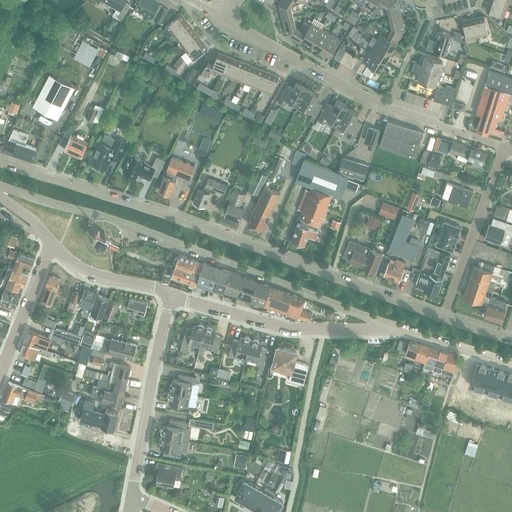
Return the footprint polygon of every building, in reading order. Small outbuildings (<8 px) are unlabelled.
[(120,20),(129,4),(124,1),(124,0),(102,0),(116,8),(112,15),(120,20)] [(160,23),(168,9),(162,6),(161,7),(158,6),(160,2),(157,0),(139,0),(134,9),(160,23)] [(279,8),(282,19),(293,17),(290,6),(293,0),(280,0),(281,1),(280,8),(279,8)] [(366,0),(363,6),(372,11),(373,10),(379,0),(378,0),(366,0)] [(388,6),(390,18),(402,15),(399,3),(398,3),(395,0),(378,0),(379,0),(388,6)] [(489,0),(485,11),(503,17),(507,7),(489,0)] [(166,25),(173,34),(188,23),(181,14),(166,25)] [(393,29),(387,38),(397,44),(403,34),(402,33),(404,25),(402,15),(390,18),(393,29)] [(473,19),(477,37),(488,34),(483,16),(473,19)] [(300,43),(302,38),(305,33),(310,23),(305,20),(299,30),(295,27),(293,17),(282,19),(285,30),(286,30),(290,36),(290,37),(300,43)] [(113,19),(107,29),(113,32),(118,22),(113,19)] [(466,39),(477,37),(473,19),(462,21),(466,39)] [(302,38),(311,44),(321,28),(311,22),(310,23),(305,33),(302,38)] [(188,23),(173,34),(179,43),(194,31),(188,23)] [(365,25),(362,30),(368,33),(371,29),(365,25)] [(321,28),(311,44),(320,49),(330,33),(321,28)] [(194,31),(179,43),(186,51),(201,40),(194,31)] [(447,54),(453,35),(439,31),(436,42),(433,50),(447,54)] [(330,33),(320,49),(330,55),(340,39),(330,33)] [(370,41),(391,53),(397,44),(387,38),(381,34),(377,39),(373,36),(370,41)] [(82,40),(74,57),(90,65),(99,49),(82,40)] [(201,40),(186,51),(193,60),(207,48),(201,40)] [(430,40),(427,49),(433,51),(433,50),(436,42),(430,40)] [(373,46),(369,53),(385,62),(391,53),(370,41),(369,44),(373,46)] [(333,58),(340,62),(346,52),(340,48),(333,58)] [(156,58),(146,52),(143,57),(153,62),(156,58)] [(208,61),(199,75),(207,78),(211,70),(221,74),(228,57),(218,52),(213,63),(208,61)] [(346,52),(340,62),(346,66),(352,55),(346,52)] [(361,55),(359,59),(363,62),(364,62),(368,65),(373,68),(380,72),(385,62),(369,53),(366,58),(365,58),(361,55)] [(352,55),(346,66),(351,69),(357,59),(352,55)] [(414,65),(443,75),(445,71),(440,69),(442,62),(425,56),(423,63),(415,61),(414,65)] [(228,57),(221,74),(231,78),(238,61),(228,57)] [(357,59),(351,69),(357,72),(363,62),(359,59),(357,59)] [(490,67),(505,72),(508,66),(492,60),(490,67)] [(238,61),(231,78),(241,82),(248,65),(238,61)] [(363,62),(357,72),(361,75),(363,73),(368,65),(364,62),(363,62)] [(164,68),(174,74),(177,70),(167,64),(164,68)] [(248,65),(241,82),(251,86),(258,69),(248,65)] [(368,65),(363,73),(368,76),(373,68),(368,65)] [(442,79),(443,75),(414,65),(412,70),(420,73),(418,79),(435,85),(437,77),(442,79)] [(258,69),(251,86),(261,90),(268,73),(258,69)] [(511,93),(511,77),(490,70),(476,113),(481,115),(476,130),(487,134),(490,127),(494,128),(497,120),(500,121),(510,93),(511,93)] [(189,72),(185,78),(191,82),(195,75),(189,72)] [(268,73),(261,90),(271,94),(278,77),(268,73)] [(57,119),(74,88),(49,75),(33,106),(57,119)] [(155,77),(151,85),(158,88),(162,81),(155,77)] [(287,99),(299,105),(307,89),(296,83),(293,88),(287,85),(278,101),(284,104),(287,99)] [(447,85),(445,91),(453,94),(455,88),(447,85)] [(307,89),(299,105),(309,111),(306,116),(313,120),(322,104),(316,101),(319,96),(307,89)] [(437,89),(433,100),(441,103),(445,91),(437,89)] [(445,91),(441,103),(449,105),(453,94),(445,91)] [(232,100),(229,105),(238,110),(241,105),(232,100)] [(12,102),(9,111),(17,114),(20,105),(12,102)] [(324,123),(325,122),(336,128),(347,108),(336,102),(333,107),(326,104),(318,119),(324,123)] [(223,112),(203,103),(199,114),(219,122),(223,112)] [(92,106),(86,117),(93,121),(96,116),(99,110),(92,106)] [(255,114),(252,112),(244,108),(242,112),(253,118),(255,114)] [(347,108),(336,128),(347,134),(347,135),(353,139),(362,123),(356,120),(359,114),(347,108)] [(259,113),(255,119),(260,122),(264,116),(259,113)] [(423,132),(387,120),(379,146),(415,157),(423,132)] [(69,125),(58,145),(65,148),(64,150),(81,158),(88,142),(87,141),(90,134),(75,127),(75,128),(69,125)] [(379,130),(369,127),(364,140),(369,142),(367,148),(373,149),(379,130)] [(268,135),(279,140),(282,133),(271,128),(268,135)] [(32,159),(36,148),(25,144),(28,135),(12,129),(9,139),(17,142),(13,153),(32,159)] [(105,169),(109,161),(108,161),(110,156),(118,160),(126,143),(115,137),(114,139),(104,134),(100,142),(99,141),(89,161),(105,169)] [(255,136),(253,142),(258,145),(261,139),(255,136)] [(441,137),(437,150),(448,154),(449,151),(458,154),(457,158),(466,162),(467,159),(472,161),(473,160),(482,163),(486,154),(486,153),(471,148),(470,149),(465,147),(466,146),(441,137)] [(305,143),(302,149),(309,153),(312,147),(305,143)] [(127,160),(122,171),(136,177),(137,174),(148,180),(151,174),(156,176),(168,152),(160,149),(154,162),(145,158),(144,160),(130,154),(128,159),(127,158),(127,160)] [(200,150),(197,158),(205,161),(208,153),(200,150)] [(295,181),(312,187),(332,194),(340,197),(347,179),(341,173),(303,160),(305,155),(295,151),(291,164),(301,167),(295,181)] [(432,156),(428,166),(435,169),(439,158),(432,156)] [(189,179),(194,166),(172,157),(167,170),(168,170),(166,176),(164,176),(158,191),(170,195),(176,180),(175,180),(177,174),(189,179)] [(338,171),(353,176),(357,162),(342,158),(338,171)] [(357,162),(353,176),(364,179),(368,166),(357,162)] [(276,166),(273,174),(275,175),(277,176),(281,168),(276,166)] [(421,172),(433,177),(435,170),(423,166),(421,172)] [(253,178),(247,190),(253,193),(259,195),(268,175),(262,172),(259,181),(253,178)] [(211,188),(217,191),(224,194),(228,185),(221,182),(208,177),(205,186),(203,190),(198,188),(193,203),(205,207),(210,193),(209,193),(211,188)] [(347,179),(344,187),(356,191),(359,183),(347,179)] [(447,183),(442,197),(448,199),(448,200),(468,207),(473,191),(453,184),(453,185),(447,183)] [(263,230),(280,193),(264,186),(248,223),(263,230)] [(298,223),(291,239),(305,245),(308,236),(315,238),(318,231),(308,227),(311,221),(320,224),(332,194),(312,187),(310,191),(305,189),(298,209),(303,211),(300,217),(303,218),(301,224),(298,223)] [(240,207),(245,194),(234,190),(224,215),(240,221),(244,209),(240,207)] [(413,211),(420,194),(413,192),(406,209),(413,211)] [(432,197),(430,202),(438,206),(440,200),(432,197)] [(384,201),(379,213),(394,220),(399,207),(384,201)] [(507,213),(508,208),(497,204),(495,210),(507,213)] [(494,215),(505,219),(507,213),(495,210),(494,215)] [(403,213),(388,249),(407,256),(414,259),(415,256),(418,247),(404,242),(414,218),(403,213)] [(370,214),(366,224),(378,229),(382,219),(370,214)] [(489,223),(484,238),(500,243),(508,246),(511,233),(511,223),(493,217),(491,224),(489,223)] [(334,220),(331,227),(337,230),(340,222),(334,220)] [(436,244),(452,250),(461,227),(444,221),(436,244)] [(106,246),(107,246),(108,245),(108,244),(109,243),(110,243),(110,242),(110,241),(111,239),(111,238),(110,237),(110,236),(110,235),(109,234),(108,234),(108,233),(107,232),(106,232),(105,231),(104,231),(103,231),(101,231),(100,232),(99,232),(99,233),(98,233),(97,234),(96,235),(96,236),(95,237),(95,238),(95,239),(95,240),(95,241),(96,242),(96,243),(97,244),(98,245),(99,245),(99,246),(100,246),(102,247),(103,247),(104,247),(105,246),(106,246)] [(7,235),(3,244),(10,247),(14,237),(7,235)] [(350,240),(344,257),(351,260),(350,261),(363,266),(369,251),(370,249),(370,248),(350,240)] [(425,254),(431,257),(438,259),(447,262),(450,255),(428,247),(425,254)] [(23,265),(31,268),(35,258),(19,252),(10,249),(7,256),(11,258),(8,265),(21,270),(23,265)] [(369,251),(363,266),(363,267),(376,272),(383,254),(371,249),(370,249),(369,251)] [(172,276),(196,284),(204,263),(179,254),(172,276)] [(403,268),(406,263),(396,259),(394,264),(389,262),(384,275),(399,281),(404,268),(403,268)] [(441,280),(447,262),(438,259),(434,272),(433,277),(430,276),(420,273),(416,286),(425,289),(424,291),(437,295),(442,280),(441,280)] [(474,265),(463,297),(487,305),(484,315),(502,322),(506,310),(504,309),(507,302),(485,294),(490,279),(501,283),(501,282),(505,284),(509,271),(485,262),(480,261),(477,267),(474,265)] [(204,263),(196,284),(197,284),(198,281),(210,285),(217,267),(204,263)] [(217,267),(210,285),(224,290),(230,271),(217,267)] [(12,269),(6,286),(22,292),(24,287),(28,275),(12,269)] [(225,288),(237,292),(243,276),(230,272),(225,288)] [(163,273),(160,281),(167,284),(170,275),(163,273)] [(49,275),(44,291),(40,300),(52,304),(61,280),(49,275)] [(243,276),(237,292),(251,297),(257,281),(243,276)] [(257,281),(251,297),(264,302),(270,286),(257,281)] [(0,299),(17,306),(21,294),(0,286),(0,285),(0,290),(3,291),(0,299)] [(301,309),(305,300),(270,286),(264,303),(309,321),(312,313),(301,309)] [(96,294),(84,290),(79,306),(84,308),(81,315),(88,317),(96,294)] [(71,300),(67,310),(74,312),(77,303),(80,294),(74,292),(71,300)] [(102,318),(109,299),(98,295),(91,314),(102,318)] [(143,320),(147,303),(129,298),(127,309),(135,311),(133,317),(143,320)] [(111,321),(118,302),(111,300),(104,319),(111,321)] [(45,317),(43,323),(55,327),(57,321),(45,317)] [(72,317),(67,331),(72,333),(77,319),(72,317)] [(0,319),(0,334),(5,337),(10,323),(0,319)] [(77,323),(73,333),(81,336),(85,326),(77,323)] [(189,343),(200,346),(205,327),(204,327),(202,325),(200,324),(197,325),(194,324),(192,329),(186,327),(180,351),(187,352),(189,343)] [(205,327),(200,346),(198,354),(202,355),(204,347),(210,349),(218,351),(222,337),(215,335),(216,331),(213,330),(211,327),(208,326),(206,328),(205,327)] [(28,329),(24,341),(46,349),(48,345),(50,338),(45,336),(28,329)] [(79,344),(81,336),(73,333),(72,333),(67,331),(65,339),(79,344)] [(102,351),(108,352),(133,359),(136,345),(112,338),(96,334),(92,348),(102,352),(102,351)] [(235,356),(246,358),(251,340),(250,340),(249,337),(246,336),(243,338),(240,337),(239,341),(233,340),(228,356),(235,358),(235,356)] [(251,340),(246,358),(257,361),(256,364),(263,366),(267,349),(261,347),(262,343),(259,342),(257,340),(255,339),(252,340),(251,340)] [(402,352),(406,341),(400,339),(396,350),(402,352)] [(410,340),(405,354),(411,356),(410,358),(414,359),(415,358),(420,343),(410,340)] [(24,341),(20,352),(35,358),(37,352),(49,357),(51,352),(46,349),(24,341)] [(413,364),(411,370),(417,372),(421,359),(425,360),(429,346),(420,343),(415,358),(414,359),(413,364)] [(83,354),(88,356),(91,348),(86,346),(83,354)] [(425,359),(423,365),(429,367),(427,371),(431,372),(433,366),(439,349),(429,346),(425,359)] [(277,347),(272,366),(290,372),(288,380),(303,385),(308,365),(294,361),(296,353),(291,351),(291,349),(283,347),(283,349),(277,347)] [(91,348),(88,356),(89,356),(87,361),(91,363),(101,365),(103,358),(103,359),(105,353),(91,349),(91,348)] [(431,372),(430,375),(440,378),(442,371),(448,352),(439,349),(433,366),(431,372)] [(442,371),(440,378),(450,381),(452,374),(454,368),(458,355),(448,352),(442,371)] [(332,357),(329,364),(336,366),(338,359),(332,357)] [(80,362),(76,375),(78,376),(82,377),(86,364),(80,362)] [(113,367),(112,372),(128,376),(131,367),(110,362),(109,366),(113,367)] [(405,362),(403,370),(410,372),(411,369),(411,370),(413,364),(405,362)] [(25,365),(22,374),(26,376),(28,377),(31,367),(25,365)] [(482,365),(475,388),(502,397),(509,374),(482,365)] [(84,374),(92,376),(109,381),(126,385),(128,376),(112,372),(109,371),(108,374),(86,368),(84,374)] [(219,369),(217,376),(230,379),(231,372),(219,369)] [(170,384),(169,387),(171,390),(171,391),(190,394),(197,396),(199,385),(195,384),(196,377),(179,374),(178,380),(173,379),(173,383),(170,384)] [(511,374),(509,374),(502,397),(511,400),(511,374)] [(108,386),(107,390),(123,394),(126,385),(109,381),(92,376),(90,383),(104,387),(105,385),(108,386)] [(34,388),(36,382),(25,378),(23,384),(34,388)] [(8,381),(2,398),(12,402),(16,394),(20,396),(35,402),(38,393),(29,389),(8,381)] [(123,394),(107,390),(93,386),(91,396),(121,404),(123,394)] [(63,389),(59,400),(72,404),(76,394),(63,389)] [(168,393),(168,396),(169,399),(169,402),(173,403),(172,409),(189,412),(190,406),(195,407),(197,396),(190,394),(171,391),(168,393)] [(75,397),(72,405),(84,408),(83,410),(80,420),(101,425),(101,426),(114,430),(118,414),(105,410),(104,414),(92,410),(94,403),(85,400),(79,399),(75,397)] [(3,401),(0,407),(10,410),(12,404),(3,401)] [(62,401),(60,406),(70,409),(71,405),(62,401)] [(319,408),(316,416),(324,418),(326,410),(319,408)] [(449,409),(446,417),(458,422),(461,414),(449,409)] [(189,424),(200,426),(201,420),(190,418),(189,424)] [(247,418),(245,428),(255,430),(257,419),(247,418)] [(162,435),(162,436),(189,441),(191,430),(186,429),(187,422),(170,419),(169,425),(165,424),(164,428),(161,429),(161,432),(162,435)] [(246,430),(244,437),(251,439),(253,431),(246,430)] [(163,454),(180,458),(181,451),(187,452),(189,441),(162,436),(162,437),(160,438),(159,441),(161,444),(160,447),(164,448),(163,454)] [(241,439),(239,447),(249,449),(251,441),(241,439)] [(468,445),(465,453),(471,455),(474,447),(468,445)] [(289,462),(291,452),(284,451),(282,461),(289,462)] [(243,454),(241,467),(247,468),(249,456),(243,454)] [(156,483),(174,487),(175,478),(180,479),(183,466),(157,461),(156,468),(159,469),(156,483)] [(207,470),(206,478),(214,479),(215,471),(207,470)] [(240,477),(234,488),(238,490),(235,497),(245,502),(254,485),(240,477)] [(254,485),(245,502),(254,507),(264,491),(263,490),(254,485)] [(264,491),(254,507),(262,511),(263,511),(273,496),(276,492),(266,486),(263,490),(264,491)] [(273,496),(263,511),(276,511),(283,501),(273,496)]
